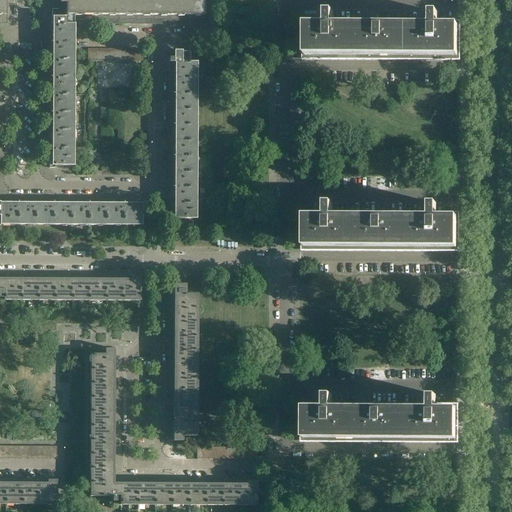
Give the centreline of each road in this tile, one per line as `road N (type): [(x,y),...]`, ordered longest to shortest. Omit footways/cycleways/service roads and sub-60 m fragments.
road 1 (residential): [(456,449),(284,448),(284,386)]
road 2 (residential): [(156,332),(129,356),(129,465),(158,466)]
road 3 (residential): [(36,186),(12,186),(11,36)]
road 4 (residential): [(285,258),(454,258)]
road 5 (residential): [(286,5),(454,6)]
road 6 (residential): [(285,195),(451,196)]
road 7 (residential): [(36,186),(36,37),(23,27)]
road 8 (residential): [(284,386),(449,387)]
road 9 (residential): [(157,261),(0,261)]
road 10 (residential): [(286,68),(443,68)]
road 11 (residential): [(157,187),(158,37)]
road 12 (residential): [(158,466),(156,332)]
road 13 (residential): [(285,260),(157,261)]
road 14 (residential): [(286,37),(158,37)]
road 15 (residential): [(285,195),(286,68)]
road 16 (residential): [(284,386),(285,260)]
road 17 (residential): [(157,187),(36,186)]
